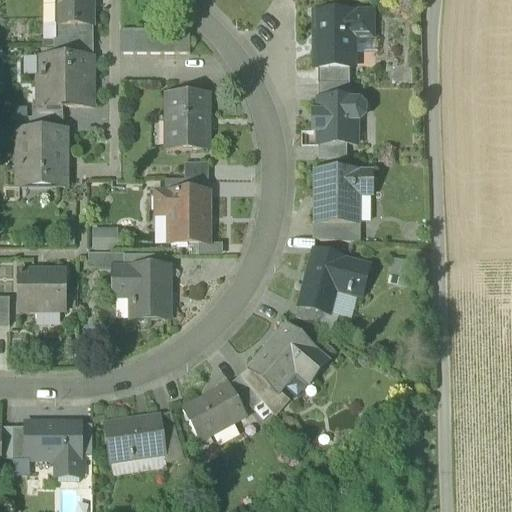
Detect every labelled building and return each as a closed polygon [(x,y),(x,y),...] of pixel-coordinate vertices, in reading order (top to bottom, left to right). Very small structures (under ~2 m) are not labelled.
[(92,28),(92,0),(59,0),(60,7),(56,7),(56,29),(92,28)] [(349,69),(353,69),(353,56),(353,39),(371,39),(371,16),(315,16),(315,34),(318,34),(318,69),(349,69)] [(55,29),(55,49),(92,49),(92,28),(56,29),(55,29)] [(121,56),(134,56),(134,32),(120,32),(121,56)] [(134,56),(148,56),(148,32),(134,32),(134,56)] [(148,56),(176,56),(176,32),(148,32),(148,56)] [(190,32),(176,32),(176,56),(190,56),(190,32)] [(353,39),(353,56),(375,56),(375,39),(371,39),(353,39)] [(92,61),(92,49),(55,49),(55,61),(92,61)] [(62,109),(93,109),(92,61),(55,61),(37,61),(38,81),(44,81),(44,107),(38,107),(38,108),(38,109),(62,109)] [(318,69),(318,86),(349,86),(349,69),(318,69)] [(349,86),(318,86),(318,103),(349,103),(349,86)] [(166,153),(208,153),(208,96),(166,96),(166,153)] [(318,116),(313,116),(313,134),(317,134),(318,147),(346,147),(356,147),(356,123),(359,123),(364,118),(364,110),(359,105),(356,105),(356,103),(349,103),(318,103),(318,116)] [(32,109),(32,121),(63,121),(62,109),(38,109),(38,108),(32,109)] [(63,133),(63,121),(32,121),(18,121),(18,133),(60,133),(63,133)] [(18,190),(65,190),(65,171),(60,170),(60,133),(18,133),(18,190)] [(318,147),(317,163),(346,162),(346,147),(318,147)] [(180,169),(180,182),(208,182),(208,169),(180,169)] [(315,226),(315,227),(355,227),(355,193),(370,193),(371,193),(371,175),(316,175),(316,208),(315,208),(315,226)] [(208,196),(208,182),(180,182),(164,182),(164,196),(206,196),(208,196)] [(355,193),(355,227),(360,227),(360,226),(363,226),(367,226),(370,223),(370,193),(355,193)] [(201,246),(208,246),(208,196),(206,196),(164,196),(163,196),(156,196),(156,217),(169,217),(169,229),(186,229),(186,246),(201,246)] [(312,242),(355,245),(355,227),(315,227),(315,226),(312,226),(312,242)] [(170,246),(186,246),(186,229),(169,229),(170,246)] [(93,230),(92,251),(118,251),(118,230),(93,230)] [(201,258),(226,258),(226,246),(208,246),(201,246),(201,258)] [(322,314),(329,316),(335,292),(336,287),(348,291),(347,295),(360,299),(368,268),(313,254),(298,309),(322,315),(322,314)] [(123,270),(166,270),(166,258),(123,258),(123,270)] [(131,322),(169,322),(169,270),(166,270),(123,270),(113,270),(113,296),(131,296),(131,322)] [(18,314),(65,314),(65,273),(18,273),(18,314)] [(336,287),(335,292),(347,295),(348,291),(336,287)] [(9,301),(0,300),(0,328),(9,329),(9,301)] [(293,319),(314,330),(322,315),(298,309),(293,319)] [(279,395),(284,389),(298,371),(311,382),(327,364),(285,329),(249,371),(271,390),(278,396),(279,395)] [(249,371),(240,379),(260,403),(271,390),(249,371)] [(296,399),(311,382),(298,371),(284,389),(296,399)] [(261,405),(260,403),(240,379),(231,387),(252,412),(261,405)] [(182,413),(200,445),(210,440),(208,436),(234,422),(235,426),(246,420),(228,388),(218,393),(220,397),(203,406),(201,402),(182,413)] [(286,401),(279,395),(278,396),(271,390),(260,403),(261,405),(272,416),(286,401)] [(159,419),(163,446),(178,442),(170,415),(159,419)] [(104,427),(109,466),(165,459),(163,446),(159,419),(104,427)] [(56,480),(80,480),(80,461),(80,453),(80,430),(80,427),(52,427),(52,431),(26,431),(26,463),(56,463),(56,480)] [(91,430),(80,430),(80,453),(91,453),(91,430)] [(12,431),(12,432),(12,464),(26,463),(26,431),(12,431)] [(0,434),(0,463),(12,464),(12,432),(0,432),(0,434)] [(80,461),(91,461),(91,453),(80,453),(80,461)]
